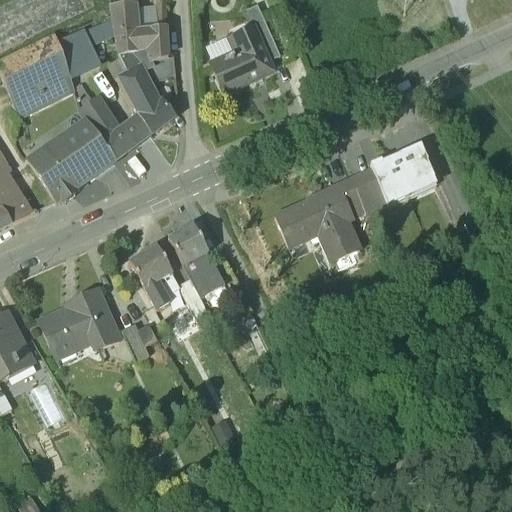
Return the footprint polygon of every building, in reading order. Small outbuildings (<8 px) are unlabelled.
[(73,0),(66,0),(0,27),(0,49),(44,30),(45,31),(80,16),(73,0)] [(164,11),(156,11),(156,41),(164,41),(164,11)] [(128,18),(110,19),(113,47),(114,47),(118,71),(139,63),(137,43),(133,13),(128,13),(128,18)] [(278,70),(256,18),(243,23),(251,42),(253,41),(267,75),(278,70)] [(156,41),(137,43),(139,63),(141,83),(153,78),(152,75),(164,71),(166,70),(164,41),(156,41)] [(251,42),(232,50),(239,68),(232,71),(232,70),(224,73),(224,74),(211,80),(223,107),(272,86),(267,75),(253,41),(251,42)] [(56,55),(67,83),(95,72),(82,43),(56,55)] [(54,48),(0,72),(0,86),(11,114),(68,87),(67,83),(56,55),(54,48)] [(139,63),(118,71),(125,84),(132,96),(146,91),(141,83),(139,63)] [(164,71),(152,75),(153,78),(155,82),(167,77),(164,71)] [(132,96),(125,84),(115,90),(138,130),(147,124),(132,96)] [(93,90),(73,105),(80,123),(98,112),(102,109),(93,90)] [(67,91),(40,104),(45,115),(72,102),(67,91)] [(160,114),(158,115),(146,91),(132,96),(147,124),(157,140),(171,130),(160,114)] [(40,104),(14,117),(16,120),(15,120),(19,128),(45,115),(40,104)] [(138,130),(119,142),(98,112),(80,123),(85,130),(113,172),(148,146),(138,130)] [(147,124),(138,130),(148,146),(157,140),(147,124)] [(113,172),(86,133),(57,153),(84,192),(113,172)] [(57,153),(28,173),(55,213),(60,209),(63,213),(74,205),(71,201),(84,192),(57,153)] [(368,178),(369,180),(385,218),(435,197),(418,159),(379,175),(379,173),(368,178)] [(33,224),(8,187),(11,185),(0,167),(0,217),(2,221),(11,235),(33,224)] [(385,218),(369,180),(335,194),(351,232),(385,218)] [(351,232),(335,194),(302,208),(304,213),(272,226),(287,261),(320,247),(332,275),(360,263),(348,233),(351,232)] [(0,221),(0,240),(11,235),(2,221),(0,221)] [(474,229),(462,234),(475,265),(487,260),(474,229)] [(192,236),(167,251),(182,278),(207,264),(192,236)] [(156,257),(128,273),(143,301),(144,301),(155,321),(169,314),(163,304),(176,297),(170,286),(171,285),(156,257)] [(207,264),(182,278),(199,309),(200,309),(225,295),(207,264)] [(189,290),(176,297),(186,315),(199,309),(189,290)] [(95,302),(74,311),(76,315),(38,332),(58,378),(61,377),(57,369),(93,353),(96,361),(117,351),(95,302)] [(4,326),(0,327),(0,391),(30,375),(4,326)] [(147,367),(133,335),(119,341),(134,373),(147,367)] [(10,421),(3,406),(0,407),(0,425),(0,426),(10,421)] [(225,458),(239,453),(230,427),(216,432),(225,458)] [(276,429),(264,435),(269,446),(282,440),(276,429)] [(374,491),(366,490),(364,502),(372,503),(374,491)]
